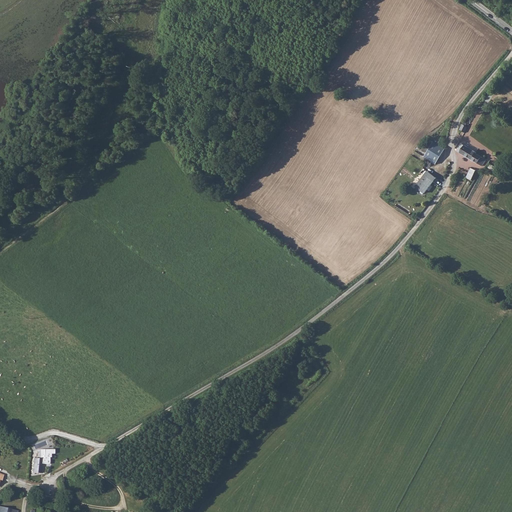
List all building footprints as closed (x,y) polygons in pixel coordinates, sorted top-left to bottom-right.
[(468,127),(462,124),(459,130),(465,133),(468,127)] [(446,148),(434,140),(429,148),(426,152),(423,156),(436,164),(446,148)] [(476,152),(460,143),(456,151),(483,166),(487,160),(475,153),(476,152)] [(466,177),(472,180),(476,170),(471,167),(466,177)] [(427,171),(415,186),(424,193),(436,178),(427,171)] [(31,472),(41,472),(41,459),(40,458),(31,458),(31,472)]
